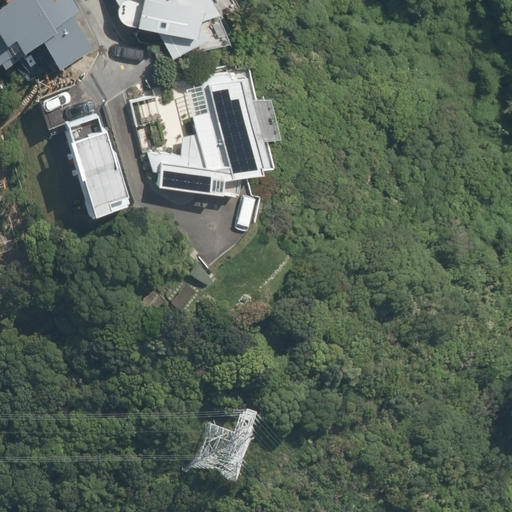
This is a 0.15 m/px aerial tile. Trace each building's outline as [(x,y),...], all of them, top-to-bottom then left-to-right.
[(56,67),(84,49),(66,21),(73,17),(61,0),(1,0),(0,1),(0,64),(39,39),(56,67)] [(126,25),(127,26),(191,39),(194,21),(212,13),(205,0),(113,0),(115,3),(115,4),(115,5),(114,5),(114,6),(114,7),(114,8),(114,9),(114,10),(114,11),(114,12),(115,13),(115,14),(115,15),(116,16),(116,17),(117,18),(117,19),(118,19),(118,20),(119,21),(120,22),(121,23),(122,23),(122,24),(123,24),(124,24),(125,25),(126,25)] [(195,72),(197,79),(161,92),(136,110),(146,171),(153,169),(156,185),(236,193),(237,176),(259,169),(242,65),(195,72)] [(103,126),(67,135),(86,214),(123,205),(103,126)] [(231,477),(248,435),(212,421),(196,463),(231,477)]
